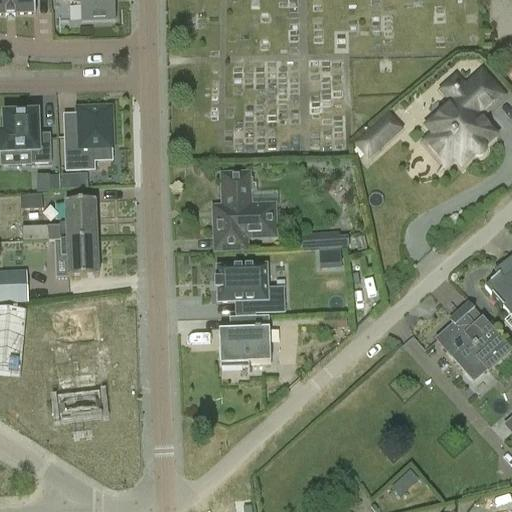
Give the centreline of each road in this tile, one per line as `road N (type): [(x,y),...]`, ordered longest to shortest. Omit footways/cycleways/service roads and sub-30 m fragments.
road 1 (residential): [(169,511),(511,212)]
road 2 (residential): [(163,511),(149,84)]
road 3 (residential): [(0,87),(149,84)]
road 4 (residential): [(148,47),(0,45)]
